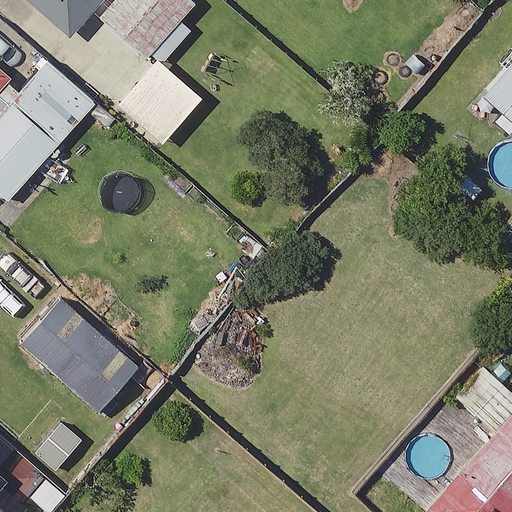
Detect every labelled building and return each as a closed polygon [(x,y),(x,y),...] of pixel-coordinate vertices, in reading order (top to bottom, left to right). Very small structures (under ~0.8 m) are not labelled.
[(26,0),(68,37),(100,0),(26,0)] [(195,0),(115,0),(100,17),(145,57),(195,0)] [(98,97),(50,54),(0,109),(0,194),(5,200),(98,97)] [(203,96),(159,57),(118,103),(161,142),(203,96)] [(511,61),(481,98),(511,123),(511,61)] [(0,89),(11,77),(0,67),(0,89)] [(141,362),(61,294),(19,342),(99,410),(141,362)] [(511,511),(511,411),(421,511),(511,511)]
